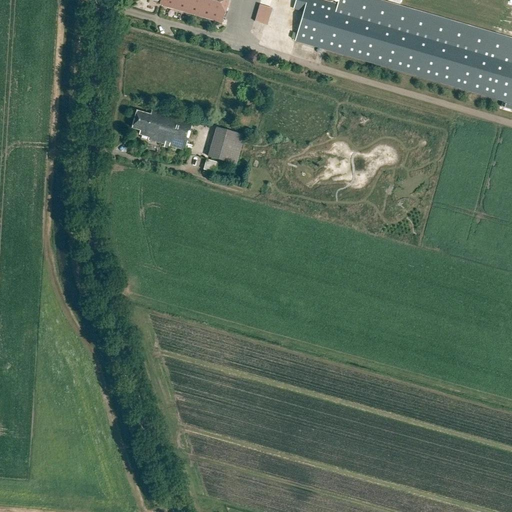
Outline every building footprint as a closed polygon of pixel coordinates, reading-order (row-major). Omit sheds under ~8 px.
[(154,0),(160,2),(160,4),(162,5),(162,7),(222,24),(228,0),(154,0)] [(295,0),(293,9),(304,12),(295,42),(511,105),(511,57),(317,1),(316,0),(295,0)] [(272,9),(259,5),(254,22),(267,26),(272,9)] [(148,140),(165,145),(164,147),(168,148),(169,146),(185,151),(193,121),(152,109),(150,116),(137,112),(132,129),(140,131),(139,135),(149,138),(148,140)] [(208,157),(237,164),(245,135),(216,127),(208,157)] [(216,163),(206,160),(203,171),(213,174),(216,163)]
